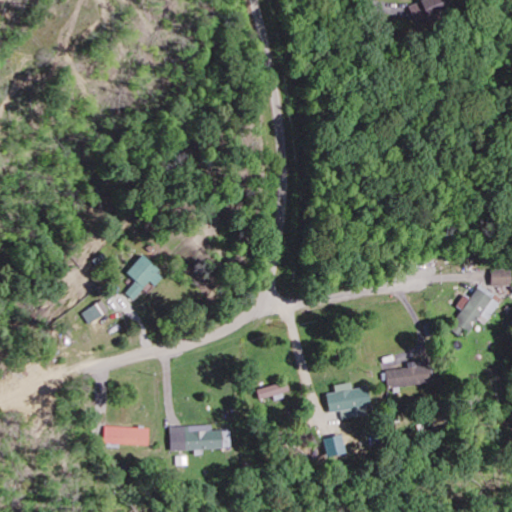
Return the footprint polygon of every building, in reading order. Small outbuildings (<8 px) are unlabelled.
[(124,274),(135,283),(125,293),(133,301),(149,283),(154,288),(163,278),(140,257),(124,274)] [(511,287),(511,270),(492,269),(491,286),(511,287)] [(485,326),(502,301),(479,286),(470,299),(464,296),(457,307),(463,310),(450,330),(460,337),(464,330),(470,334),(478,321),(485,326)] [(108,313),(100,301),(81,313),(88,325),(108,313)] [(404,369),(382,372),(385,390),(426,385),(423,360),(404,363),(404,369)] [(259,401),(289,392),(286,382),(257,391),(259,401)] [(325,414),(336,412),(337,419),(366,415),(362,388),(348,390),(347,384),(330,386),(331,394),(322,395),(325,414)] [(151,429),(105,428),(105,445),(150,447),(151,429)] [(318,440),(323,458),(341,454),(336,435),(318,440)]
